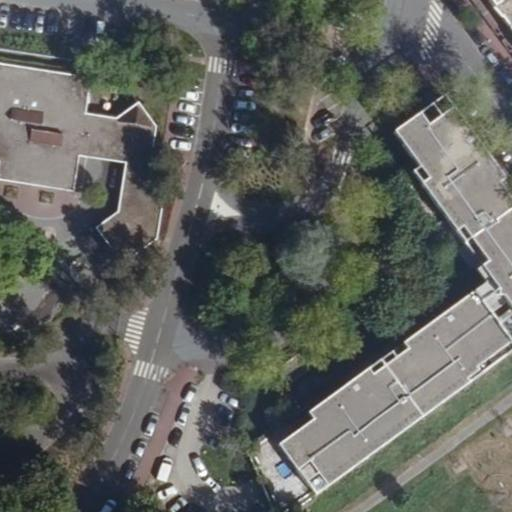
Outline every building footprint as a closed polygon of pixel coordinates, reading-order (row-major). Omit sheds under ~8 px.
[(511,0),(481,0),(511,41),(511,0)] [(0,183),(65,194),(66,189),(71,189),(76,158),(120,165),(117,183),(142,187),(151,131),(136,108),(113,122),(83,116),(88,85),(83,84),(84,80),(0,65),(0,183)] [(502,182),(442,99),(416,117),(425,129),(401,147),(418,170),(426,182),(419,187),(471,258),(478,254),(485,265),(480,270),(488,282),(496,293),(495,298),(501,300),(511,315),(511,206),(498,186),(502,182)] [(425,129),(416,117),(392,135),(401,147),(425,129)] [(426,182),(418,170),(410,175),(419,187),(426,182)] [(117,183),(111,220),(152,227),(142,187),(117,183)] [(152,227),(111,220),(90,234),(106,257),(131,261),(152,227)] [(443,266),(425,263),(423,281),(440,284),(443,266)] [(471,294),(508,345),(511,350),(511,315),(501,300),(495,298),(496,293),(488,282),(471,294)] [(309,423),(288,439),(305,464),(296,471),(315,497),(358,465),(490,369),(485,362),(508,345),(471,294),(400,347),(405,352),(393,360),(389,354),(305,416),(309,423)] [(511,352),(511,350),(508,345),(485,362),(490,369),(511,352)] [(288,384),(312,372),(304,356),(280,368),(288,384)] [(293,511),(315,497),(296,471),(278,447),(288,439),(309,423),(305,416),(251,456),(272,511),(293,511)] [(305,464),(288,439),(278,447),(296,471),(305,464)]
